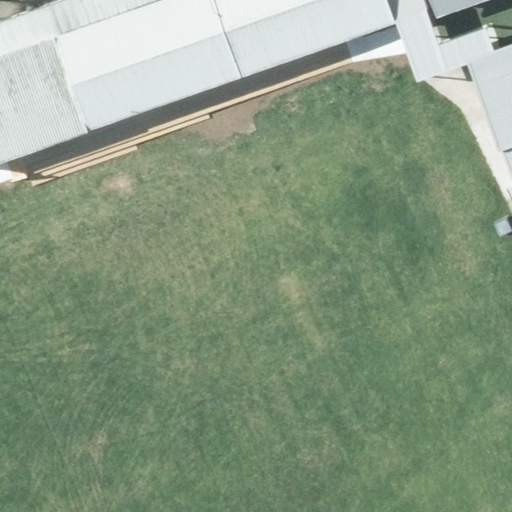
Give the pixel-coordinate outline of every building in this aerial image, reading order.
[(119,0),(0,39),(0,151),(395,22),(387,0),(119,0)] [(33,0),(36,9),(62,0),(33,0)] [(440,0),(444,11),(477,0),(440,0)] [(438,19),(197,103),(240,226),(481,141),(438,19)] [(511,31),(471,46),(503,137),(511,133),(511,31)] [(190,225),(154,121),(16,168),(52,273),(190,225)]
